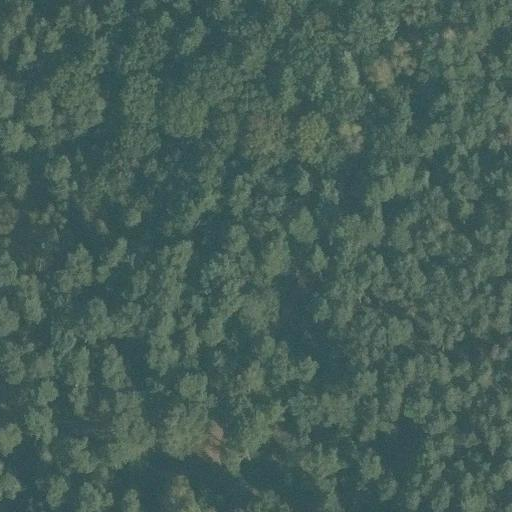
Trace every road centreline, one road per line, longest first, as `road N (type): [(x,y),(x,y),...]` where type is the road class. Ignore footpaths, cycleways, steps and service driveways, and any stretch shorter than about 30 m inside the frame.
road 1 (track): [(190,479),(463,0)]
road 2 (track): [(0,424),(143,466)]
